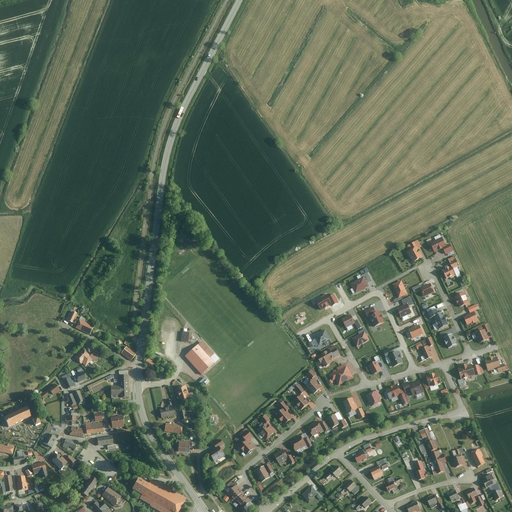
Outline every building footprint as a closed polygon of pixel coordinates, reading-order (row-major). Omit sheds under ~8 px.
[(440,240),(430,244),(433,252),(444,248),(440,240)] [(417,249),(407,254),(412,262),(422,257),(417,249)] [(445,258),(449,267),(440,270),(444,279),(454,275),(451,268),(457,265),(453,256),(445,258)] [(362,280),(350,287),(354,296),(367,288),(362,280)] [(400,284),(392,288),(397,300),(406,296),(400,284)] [(429,287),(419,291),(423,300),(433,296),(429,287)] [(467,302),(463,292),(454,296),(458,306),(467,302)] [(328,296),(316,301),(320,311),(332,306),(328,296)] [(411,314),(408,306),(397,310),(401,319),(411,314)] [(371,309),(363,313),(366,319),(374,314),(371,309)] [(435,310),(426,315),(429,321),(438,316),(435,310)] [(73,311),(69,320),(73,322),(77,313),(73,311)] [(467,325),(478,320),(473,311),(463,316),(467,325)] [(379,314),(369,319),(373,329),(383,324),(379,314)] [(442,315),(433,320),(439,331),(448,326),(442,315)] [(354,325),(350,318),(341,322),(344,330),(354,325)] [(80,320),(76,327),(92,335),(95,327),(85,322),(80,320)] [(325,328),(314,334),(320,346),(331,340),(325,328)] [(483,329),(473,333),(477,342),(487,338),(483,329)] [(192,333),(181,332),(180,341),(191,343),(192,333)] [(368,342),(364,334),(351,342),(355,349),(368,342)] [(428,346),(433,344),(429,336),(425,339),(428,346)] [(452,336),(443,341),(448,350),(457,346),(452,336)] [(213,356),(201,343),(197,346),(183,358),(200,376),(213,364),(209,359),(213,356)] [(135,354),(127,347),(122,352),(130,360),(135,354)] [(339,354),(335,347),(329,351),(328,350),(314,359),(318,366),(319,366),(321,368),(330,363),(329,360),(339,354)] [(433,358),(428,347),(420,350),(425,361),(433,358)] [(100,355),(93,349),(89,354),(96,360),(100,355)] [(84,351),(75,359),(83,368),(92,360),(84,351)] [(496,373),(504,370),(502,364),(498,365),(496,356),(483,360),(486,370),(494,368),(496,373)] [(148,358),(144,364),(152,368),(155,362),(148,358)] [(378,362),(368,366),(373,377),(382,372),(378,362)] [(335,367),(336,369),(327,375),(330,380),(333,379),(337,386),(351,377),(342,363),(335,367)] [(456,367),(459,378),(473,375),(470,363),(456,367)] [(481,373),(478,364),(472,366),(475,375),(481,373)] [(310,379),(314,375),(310,370),(306,374),(310,379)] [(86,379),(82,371),(73,376),(76,383),(86,379)] [(436,373),(424,376),(427,386),(439,383),(436,373)] [(119,377),(119,386),(112,386),(112,396),(120,396),(120,399),(130,399),(129,376),(119,377)] [(72,378),(63,381),(67,389),(75,386),(72,378)] [(311,378),(303,385),(311,394),(319,387),(311,378)] [(405,380),(400,383),(404,392),(407,390),(410,396),(422,391),(417,380),(407,385),(405,380)] [(304,390),(298,383),(294,387),(300,394),(304,390)] [(395,384),(383,389),(388,399),(399,393),(395,384)] [(51,398),(59,392),(54,385),(46,392),(51,398)] [(190,400),(187,387),(176,390),(180,403),(190,400)] [(374,391),(365,394),(369,404),(378,401),(374,391)] [(38,396),(41,401),(47,397),(44,392),(38,396)] [(84,403),(79,392),(75,393),(79,404),(84,403)] [(406,402),(402,393),(397,395),(401,404),(406,402)] [(307,402),(300,394),(291,402),(298,411),(307,402)] [(67,398),(70,407),(77,405),(74,396),(67,398)] [(350,397),(341,402),(347,413),(356,407),(350,397)] [(275,416),(282,425),(291,417),(286,411),(289,408),(283,401),(277,405),(281,410),(275,416)] [(160,420),(174,417),(172,408),(158,412),(160,420)] [(365,416),(360,408),(355,411),(359,419),(365,416)] [(189,409),(179,411),(181,420),(191,418),(189,409)] [(27,420),(23,410),(0,419),(0,420),(4,430),(27,420)] [(101,414),(94,415),(94,423),(102,423),(101,414)] [(255,430),(263,439),(272,432),(265,424),(270,420),(265,414),(260,418),(264,422),(255,430)] [(338,422),(333,414),(324,419),(329,428),(338,422)] [(37,426),(42,424),(39,417),(33,419),(37,426)] [(110,430),(123,428),(121,417),(108,420),(110,430)] [(322,429),(317,421),(305,428),(310,436),(322,429)] [(328,428),(323,421),(319,424),(323,431),(328,428)] [(84,424),(85,435),(103,433),(102,424),(89,425),(89,423),(84,424)] [(69,426),(67,433),(81,436),(82,429),(69,426)] [(172,434),(181,435),(182,427),(173,426),(172,434)] [(432,440),(426,427),(418,431),(420,435),(422,434),(426,443),(432,440)] [(240,439),(244,445),(238,450),(244,458),(253,451),(247,443),(252,439),(247,433),(240,439)] [(305,445),(299,435),(288,441),(295,452),(305,445)] [(52,449),(56,440),(47,436),(43,445),(52,449)] [(312,444),(308,437),(303,440),(307,447),(312,444)] [(113,446),(112,439),(97,441),(98,448),(113,446)] [(78,446),(65,441),(63,448),(75,452),(78,446)] [(183,441),(178,441),(177,453),(189,454),(190,445),(183,444),(183,441)] [(213,464),(224,457),(218,449),(223,446),(220,441),(211,447),(213,451),(206,455),(213,464)] [(430,452),(437,449),(434,441),(426,444),(430,452)] [(365,452),(371,449),(368,443),(362,446),(365,452)] [(0,453),(11,456),(13,447),(7,445),(6,448),(0,446),(0,453)] [(106,466),(85,448),(78,456),(99,474),(106,466)] [(287,457),(282,448),(273,454),(278,462),(287,457)] [(483,454),(480,448),(469,452),(475,467),(484,463),(481,455),(483,454)] [(356,462),(367,458),(363,450),(353,455),(356,462)] [(441,463),(446,461),(443,455),(439,456),(437,451),(429,454),(436,474),(444,471),(441,463)] [(15,452),(16,458),(10,459),(11,465),(23,464),(22,452),(15,452)] [(74,461),(68,454),(64,459),(70,465),(74,461)] [(67,464),(58,455),(51,462),(60,471),(67,464)] [(460,455),(452,457),(455,467),(463,464),(460,455)] [(404,459),(408,468),(412,466),(408,457),(404,459)] [(387,468),(385,463),(388,462),(386,458),(376,464),(377,467),(380,466),(383,470),(387,468)] [(413,472),(416,480),(425,477),(420,460),(413,462),(416,471),(413,472)] [(273,470),(269,463),(263,467),(268,474),(273,470)] [(38,473),(39,478),(47,475),(43,464),(27,469),(30,476),(38,473)] [(262,465),(252,471),(258,481),(268,475),(262,465)] [(335,479),(342,472),(337,466),(329,473),(335,479)] [(382,477),(378,467),(368,472),(372,481),(382,477)] [(485,488),(494,483),(490,474),(480,480),(485,488)] [(86,496),(97,481),(90,475),(78,490),(86,496)] [(3,478),(6,493),(11,492),(10,487),(13,486),(11,477),(3,478)] [(144,484),(134,478),(128,488),(139,494),(144,484)] [(150,478),(137,498),(160,511),(175,511),(184,498),(150,478)] [(355,486),(349,480),(342,485),(348,492),(355,486)] [(386,492),(395,487),(392,482),(383,487),(386,492)] [(45,488),(42,483),(34,489),(37,493),(45,488)] [(234,484),(225,492),(232,500),(241,492),(234,484)] [(312,487),(302,495),(308,502),(318,495),(312,487)] [(353,496),(358,491),(355,488),(350,493),(353,496)] [(467,498),(469,497),(471,502),(476,500),(473,495),(477,494),(474,488),(464,492),(467,498)] [(499,488),(491,493),(495,500),(503,495),(499,488)] [(120,498),(108,489),(101,499),(113,508),(120,498)] [(458,498),(454,490),(445,495),(449,503),(458,498)] [(235,505),(244,498),(240,494),(232,501),(235,505)] [(436,501),(433,494),(423,498),(426,506),(436,501)] [(480,495),(476,497),(480,506),(484,504),(480,495)] [(241,508),(249,501),(246,497),(238,504),(241,508)] [(363,509),(369,502),(364,497),(358,503),(363,509)] [(444,507),(439,497),(436,499),(440,509),(444,507)] [(108,511),(100,501),(92,507),(95,511),(108,511)] [(409,511),(418,508),(415,501),(404,506),(406,511),(409,511)] [(459,505),(462,511),(472,507),(469,501),(459,505)]
